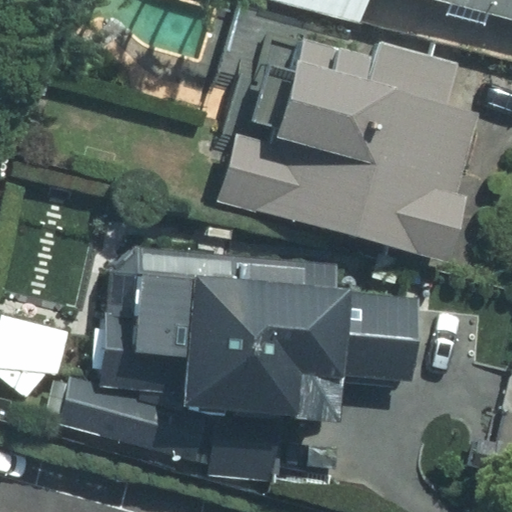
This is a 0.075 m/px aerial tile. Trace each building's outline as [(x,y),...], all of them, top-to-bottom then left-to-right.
[(374,0),(461,0),(511,13),(511,0),(295,0),(370,19),(374,0)] [(461,56),(242,4),(226,73),(239,76),(227,130),(237,132),(223,193),(466,250),(480,189),(452,183),(474,90),(454,86),(461,56)] [(185,385),(184,397),(346,404),(348,368),(414,371),(419,256),(109,243),(103,381),(185,385)] [(66,318),(0,306),(0,361),(57,371),(66,318)] [(69,376),(57,419),(191,457),(203,414),(69,376)]
